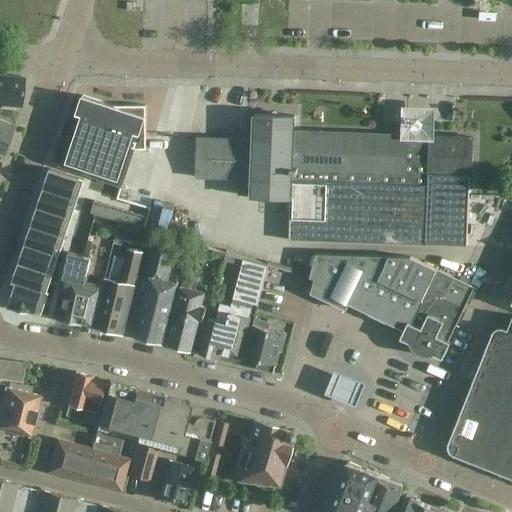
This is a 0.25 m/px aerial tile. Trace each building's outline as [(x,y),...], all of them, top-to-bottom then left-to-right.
[(0,74),(0,103),(20,106),(23,77),(0,74)] [(113,105),(82,95),(59,165),(122,185),(123,183),(121,182),(125,169),(127,169),(128,167),(126,167),(130,154),(132,154),(134,148),(146,148),(146,135),(146,105),(113,105)] [(435,137),(436,103),(403,101),(402,136),(435,137)] [(466,245),(469,176),(471,176),(473,136),(420,135),(294,130),(294,115),(254,114),(253,139),(197,137),(196,177),(239,178),(238,196),(290,197),(289,238),(427,243),(427,244),(466,245)] [(0,153),(3,154),(14,125),(0,120),(0,153)] [(50,168),(43,187),(77,199),(84,179),(50,168)] [(43,187),(37,206),(71,218),(77,199),(43,187)] [(94,200),(90,212),(98,215),(102,203),(94,200)] [(102,203),(98,215),(105,217),(109,205),(102,203)] [(109,205),(105,217),(113,219),(116,207),(109,205)] [(37,206),(30,225),(65,236),(71,218),(37,206)] [(116,207),(113,219),(120,221),(124,209),(116,207)] [(124,209),(120,221),(128,223),(131,211),(124,209)] [(131,211),(128,223),(134,225),(135,226),(139,214),(138,213),(131,211)] [(139,214),(135,226),(143,228),(147,216),(139,214)] [(30,225),(24,243),(59,255),(65,236),(30,225)] [(24,243),(18,262),(52,273),(59,255),(24,243)] [(162,343),(177,283),(167,281),(174,252),(151,247),(145,267),(148,276),(133,336),(162,343)] [(133,284),(141,250),(129,248),(127,258),(114,255),(109,279),(105,278),(94,326),(122,333),(133,284)] [(62,299),(64,299),(59,318),(82,323),(82,322),(92,324),(100,285),(84,281),(89,257),(67,252),(62,277),(66,278),(62,299)] [(473,287),(410,256),(316,252),(310,276),(315,277),(310,292),(345,309),(348,302),(406,330),(403,336),(408,339),(408,342),(410,346),(412,349),(416,352),(420,354),(425,355),(429,355),(433,354),(436,352),(441,354),(473,287)] [(257,302),(266,265),(243,258),(234,296),(231,305),(220,302),(216,319),(209,317),(200,353),(219,358),(220,351),(239,356),(249,316),(253,301),(257,302)] [(18,262),(12,281),(15,282),(46,292),(52,273),(18,262)] [(182,286),(195,289),(198,277),(184,273),(181,285),(182,286)] [(15,282),(8,306),(41,314),(48,293),(46,292),(15,282)] [(195,289),(182,286),(166,344),(191,350),(199,319),(203,320),(206,307),(201,306),(205,292),(195,289)] [(511,315),(506,330),(503,329),(500,328),(496,329),(494,332),(450,443),(449,447),(451,450),(454,452),(506,473),(511,475),(511,315)] [(255,367),(273,372),(279,349),(281,350),(285,332),(267,327),(268,322),(255,318),(245,356),(257,359),(255,367)] [(25,361),(0,358),(0,378),(22,381),(25,361)] [(366,381),(335,368),(325,391),(356,404),(366,381)] [(65,415),(93,422),(104,382),(91,378),(91,375),(76,371),(67,404),(68,404),(65,415)] [(188,413),(187,412),(190,402),(133,386),(109,380),(90,448),(56,439),(48,470),(120,490),(128,458),(118,455),(124,436),(204,457),(214,419),(213,418),(213,419),(188,413)] [(0,403),(0,428),(29,435),(39,395),(4,386),(0,403)] [(284,428),(253,419),(244,446),(240,445),(230,478),(278,485),(293,430),(284,427),(284,428)] [(228,422),(219,420),(216,432),(225,434),(228,422)] [(225,434),(216,432),(213,443),(222,445),(225,434)] [(146,479),(154,446),(137,442),(128,475),(146,479)] [(219,453),(210,451),(207,463),(216,466),(219,453)] [(164,472),(159,495),(182,501),(192,465),(164,458),(161,471),(164,472)] [(348,461),(327,511),(391,511),(403,483),(348,461)] [(216,466),(207,463),(204,474),(213,477),(216,466)] [(0,478),(0,511),(22,511),(29,486),(0,478)] [(53,511),(58,494),(29,486),(22,511),(53,511)] [(58,494),(53,511),(84,511),(87,501),(58,494)] [(423,511),(426,504),(410,498),(405,510),(401,509),(398,507),(396,511),(423,511)] [(115,511),(116,508),(87,501),(84,511),(115,511)]
